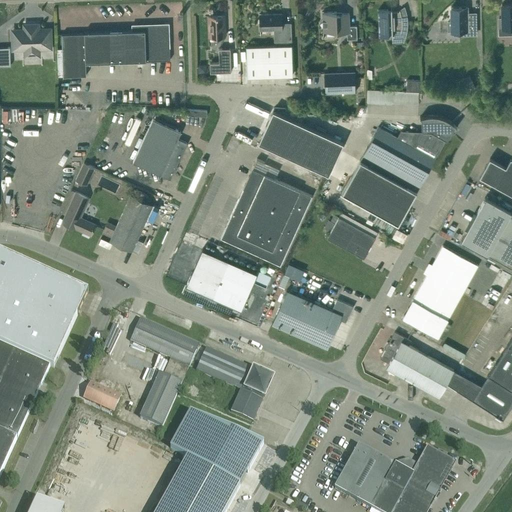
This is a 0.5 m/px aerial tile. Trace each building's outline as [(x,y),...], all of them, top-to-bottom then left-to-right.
[(511,3),(502,4),(502,18),(499,18),(499,27),(511,27),(511,31),(511,3)] [(468,13),(468,7),(451,7),(451,22),(448,22),(448,30),(452,30),(452,35),(476,34),(476,13),(468,13)] [(393,42),(404,41),(405,39),(407,34),(407,31),(408,29),(408,24),(408,16),(402,16),(400,10),(400,11),(392,12),(392,9),(388,9),(378,10),(379,35),(392,34),(393,42)] [(337,11),(322,12),(323,31),(337,31),(337,33),(347,33),(347,39),(357,39),(357,26),(350,26),(350,13),(342,14),(342,15),(337,15),(337,11)] [(260,14),(260,30),(274,30),(275,42),(292,41),(291,23),(282,23),(282,13),(260,14)] [(225,15),(205,16),(209,16),(209,37),(225,36),(225,15)] [(11,28),(11,51),(24,51),(24,57),(41,57),(41,50),(52,49),(52,27),(40,27),(40,23),(23,23),(23,28),(11,28)] [(103,32),(86,32),(86,34),(64,34),(65,76),(88,75),(88,63),(104,62),(170,60),(169,23),(132,25),(133,31),(103,32)] [(292,45),(247,46),(248,77),(293,75),(292,45)] [(10,47),(0,47),(0,65),(11,65),(10,47)] [(219,62),(210,63),(211,72),(231,71),(230,48),(219,49),(219,62)] [(207,72),(206,64),(198,64),(199,72),(207,72)] [(355,72),(325,73),(326,93),(356,92),(355,72)] [(476,88),(470,75),(461,79),(468,92),(476,88)] [(406,90),(419,91),(421,91),(422,80),(407,80),(406,90)] [(273,110),(259,142),(329,174),(344,142),(273,110)] [(401,130),(397,137),(379,127),(363,156),(361,160),(360,160),(342,193),(399,224),(417,191),(419,187),(428,171),(435,158),(437,155),(445,140),(457,127),(457,126),(456,125),(455,125),(454,124),(452,122),(451,121),(450,121),(449,120),(448,119),(447,119),(446,118),(445,118),(444,117),(440,116),(434,115),(431,115),(430,115),(428,115),(426,115),(425,116),(424,116),(421,117),(423,131),(401,130)] [(133,162),(171,179),(187,143),(178,139),(181,131),(153,119),(133,162)] [(490,158),(480,176),(511,193),(511,158),(506,167),(490,158)] [(275,179),(280,169),(265,163),(265,162),(257,159),(221,238),(281,265),(312,196),(275,179)] [(87,185),(96,167),(85,162),(76,180),(87,185)] [(96,225),(80,217),(90,198),(77,192),(64,219),(70,222),(69,225),(83,231),(82,235),(89,238),(96,225)] [(115,229),(105,225),(104,228),(109,231),(108,233),(113,235),(110,240),(132,250),(153,204),(131,194),(115,229)] [(462,240),(488,255),(511,267),(511,213),(484,198),(462,240)] [(330,221),(335,224),(327,238),(364,258),(376,237),(339,216),(334,214),(330,221)] [(403,317),(438,337),(443,340),(451,325),(446,322),(478,265),(443,246),(431,267),(429,266),(426,271),(428,272),(403,317)] [(257,273),(202,249),(186,285),(241,310),(257,273)] [(0,506),(2,502),(0,501),(0,476),(50,366),(54,368),(88,291),(0,251),(0,506)] [(289,277),(283,274),(278,285),(284,288),(289,277)] [(337,299),(332,310),(287,290),(273,323),(328,348),(328,347),(340,319),(344,320),(346,319),(354,306),(337,299)] [(208,349),(199,345),(140,319),(130,342),(171,359),(163,376),(160,374),(140,418),(147,422),(162,428),(189,368),(198,372),(208,349)] [(414,342),(404,336),(395,331),(381,358),(389,363),(387,367),(439,396),(454,370),(411,346),(414,342)] [(446,383),(473,400),(503,419),(511,405),(511,337),(485,380),(486,380),(482,385),(454,370),(446,383)] [(251,368),(208,349),(198,372),(240,390),(231,413),(250,421),(270,376),(251,368)] [(120,397),(91,384),(84,398),(114,412),(120,397)] [(157,511),(226,511),(264,444),(191,412),(173,444),(170,449),(188,458),(157,511)] [(419,465),(408,459),(393,464),(359,445),(335,489),(376,511),(427,511),(454,464),(428,449),(419,465)] [(64,511),(37,500),(31,511),(64,511)]
